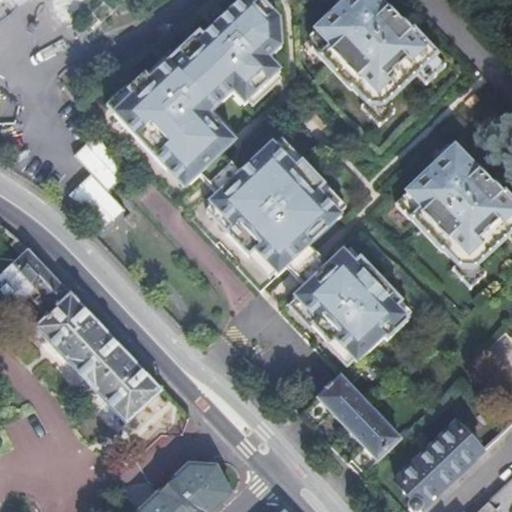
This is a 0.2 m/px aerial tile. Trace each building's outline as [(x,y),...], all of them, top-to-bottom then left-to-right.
[(11,0),(9,0),(0,6),(0,23),(1,23),(4,21),(6,20),(9,17),(12,14),(15,11),(17,8),(11,0)] [(11,0),(17,8),(28,0),(11,0)] [(197,34),(108,116),(132,142),(135,140),(153,159),(151,161),(163,174),(169,168),(188,188),(228,151),(201,122),(231,94),(242,106),(267,84),(252,68),(263,58),(265,60),(280,47),(280,41),(272,33),(279,27),(279,20),(260,0),(238,0),(200,36),(197,34)] [(378,0),(345,0),(310,34),(311,47),(350,89),(352,88),(368,105),(384,105),(436,54),(411,28),(408,31),(401,24),(402,22),(386,6),(385,7),(378,0)] [(295,169),(271,144),(207,205),(230,230),(224,236),(247,260),(253,254),(277,279),(297,259),(292,254),(302,245),(307,250),(341,218),(317,193),(323,187),(301,163),(295,169)] [(478,169),(454,144),(393,204),(443,254),(444,253),(461,271),(478,271),(511,238),(511,196),(506,190),(502,194),(495,186),(496,185),(479,168),(478,169)] [(360,364),(371,352),(384,340),(387,343),(408,322),(397,311),(402,305),(360,261),(355,266),(343,253),(319,276),(326,283),(316,292),(309,285),(293,299),(356,367),(360,364)] [(122,350),(29,255),(12,270),(37,297),(41,302),(35,308),(49,323),(37,335),(127,428),(163,393),(122,350)] [(37,297),(12,270),(0,282),(0,285),(22,311),(37,297)] [(356,422),(369,409),(341,381),(319,402),(307,414),(319,427),(332,415),(349,433),(350,433),(359,425),(356,422)] [(400,443),(369,409),(356,422),(359,425),(350,433),(365,450),(352,462),(365,476),(378,463),(400,443)] [(455,427),(426,455),(452,483),(482,455),(455,427)] [(422,511),(452,483),(426,455),(396,485),(413,502),(409,506),(410,507),(409,510),(411,511),(422,511)] [(211,511),(227,497),(213,470),(189,459),(134,511),(211,511)] [(498,511),(499,511),(490,503),(479,511),(498,511)]
